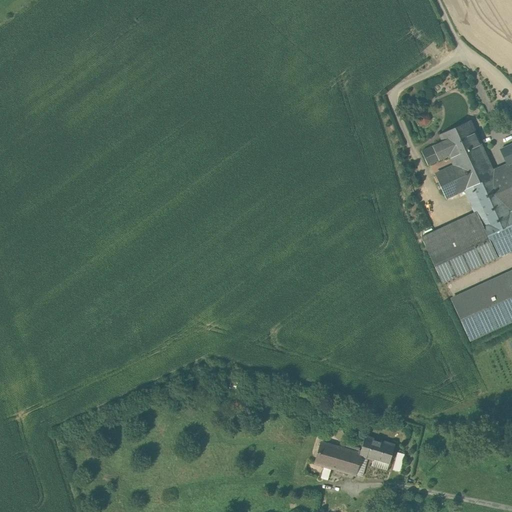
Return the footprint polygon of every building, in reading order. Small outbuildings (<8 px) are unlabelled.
[(470,124),(469,125),(443,137),(441,138),(442,140),(442,139),(443,141),(449,155),(454,166),(457,173),(486,159),(470,124)] [(443,141),(422,151),(428,165),(449,155),(443,141)] [(511,144),(501,150),(507,164),(511,175),(511,144)] [(492,172),(486,159),(457,173),(454,166),(436,174),(446,197),(466,189),(471,186),(487,221),(509,211),(492,172)] [(511,175),(507,164),(500,168),(492,172),(509,211),(511,209),(511,175)] [(511,209),(509,211),(487,221),(481,223),(493,248),(511,239),(511,209)] [(442,283),(497,257),(492,248),(493,248),(481,223),(476,212),(421,237),(442,283)] [(511,239),(493,248),(492,248),(497,257),(498,257),(511,250),(511,239)] [(511,320),(511,271),(451,299),(470,340),(511,320)] [(373,439),(365,436),(360,454),(321,443),(316,463),(362,477),(368,455),(373,439)] [(396,445),(373,439),(368,455),(391,462),(395,450),(396,445)] [(401,471),(404,453),(397,451),(394,469),(401,471)]
